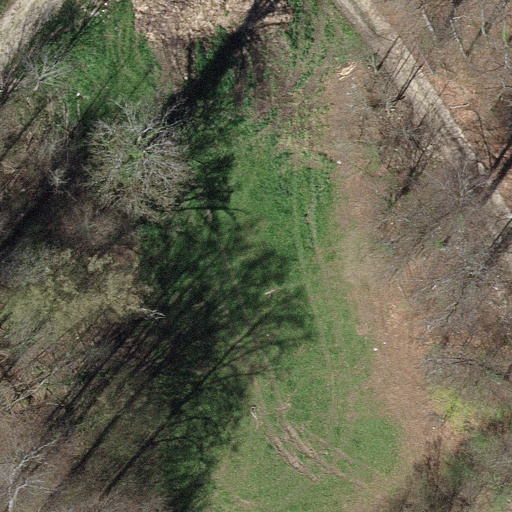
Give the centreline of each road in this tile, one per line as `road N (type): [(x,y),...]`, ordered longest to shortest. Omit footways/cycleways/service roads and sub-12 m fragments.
road 1 (track): [(511,326),(450,215),(304,0)]
road 2 (track): [(511,428),(418,511)]
